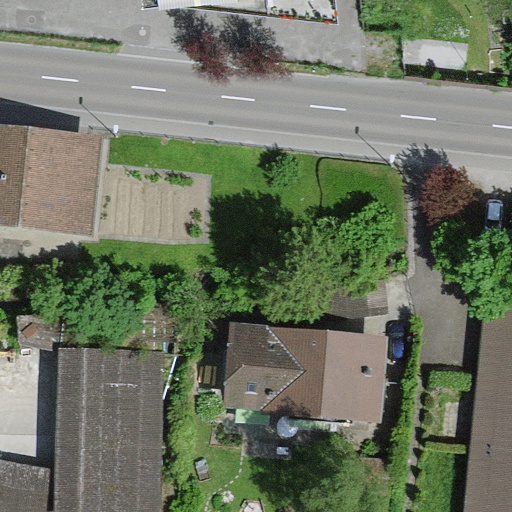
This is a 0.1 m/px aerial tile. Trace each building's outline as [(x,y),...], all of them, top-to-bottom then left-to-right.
[(0,243),(94,252),(103,152),(0,143),(0,243)] [(371,312),(367,287),(310,295),(314,320),(371,312)] [(511,511),(511,304),(490,303),(469,511),(511,511)] [(382,344),(224,335),(219,426),(377,436),(382,344)] [(151,511),(160,365),(55,360),(46,511),(151,511)] [(40,511),(48,477),(0,466),(0,511),(40,511)]
